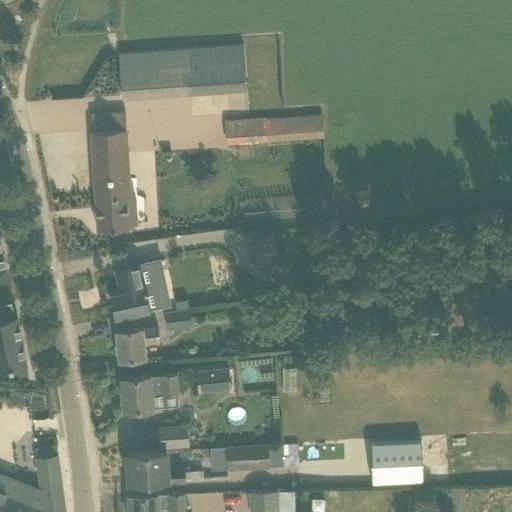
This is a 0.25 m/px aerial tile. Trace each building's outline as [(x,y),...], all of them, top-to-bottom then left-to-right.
[(244,44),(120,52),(124,97),(246,89),(244,44)] [(97,229),(128,228),(126,195),(130,195),(125,112),(91,113),(92,130),(91,131),(97,229)] [(322,115),(225,120),(225,143),(323,138),(322,115)] [(273,234),(244,239),(240,241),(244,258),(254,255),(255,261),(277,255),(273,234)] [(137,264),(116,269),(121,292),(111,294),(116,317),(147,309),(142,289),(137,264)] [(329,310),(345,333),(361,322),(346,299),(329,310)] [(175,301),(176,309),(188,307),(187,300),(175,301)] [(192,327),(190,309),(166,312),(169,329),(192,327)] [(0,368),(25,364),(17,317),(0,320),(0,368)] [(117,329),(120,360),(144,358),(143,342),(161,340),(160,325),(117,329)] [(229,366),(196,368),(198,392),(230,390),(229,366)] [(121,377),(124,410),(177,405),(174,372),(121,377)] [(159,426),(160,449),(168,448),(188,447),(187,425),(159,426)] [(423,480),(421,441),(370,443),(372,482),(423,480)] [(283,443),(226,444),(226,467),(270,466),(270,465),(284,465),(283,443)] [(0,488),(0,511),(65,511),(57,445),(36,448),(43,506),(0,488)] [(168,448),(160,449),(127,451),(128,483),(185,480),(184,467),(169,467),(168,448)] [(294,490),(249,491),(251,511),(294,511),(294,490)] [(185,511),(183,492),(129,494),(129,511),(155,511),(156,509),(168,509),(168,511),(185,511)]
